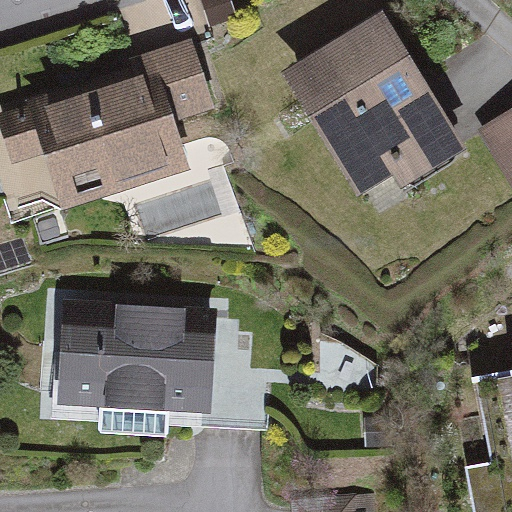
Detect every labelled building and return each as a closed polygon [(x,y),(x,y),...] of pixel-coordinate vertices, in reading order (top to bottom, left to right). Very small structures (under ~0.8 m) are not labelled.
[(391,27),(299,84),(379,213),(472,156),(391,27)] [(189,52),(23,111),(68,238),(234,180),(189,52)] [(511,125),(491,139),(511,171),(511,125)] [(242,304),(53,307),(55,431),(244,428),(242,304)] [(511,511),(511,375),(479,381),(502,511),(511,511)] [(302,511),(374,511),(373,500),(302,507),(302,511)]
